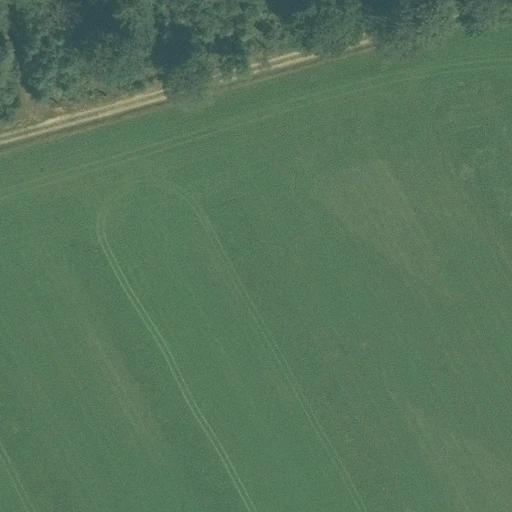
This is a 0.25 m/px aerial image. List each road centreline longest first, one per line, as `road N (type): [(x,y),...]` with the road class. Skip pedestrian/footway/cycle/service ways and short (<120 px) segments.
road 1 (track): [(0,143),(511,2)]
road 2 (track): [(34,134),(21,0)]
